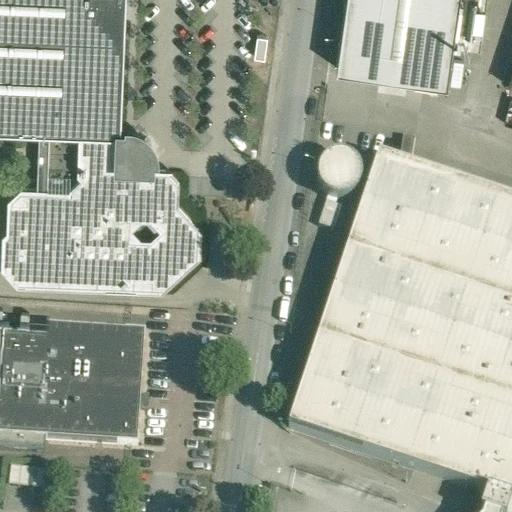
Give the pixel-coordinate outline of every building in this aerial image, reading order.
[(126,0),(0,0),(0,133),(39,135),(49,136),(79,137),(121,138),(121,137),(126,0)] [(458,0),(346,0),(337,68),(447,84),(458,0)] [(121,138),(79,137),(78,176),(81,179),(70,190),(48,189),(49,136),(39,135),(37,189),(21,188),(8,200),(6,273),(18,286),(116,290),(121,285),(125,290),(162,292),(200,256),(201,232),(178,206),(179,183),(168,171),(169,170),(150,169),(150,162),(154,162),(154,157),(153,152),(150,147),(151,146),(152,144),(152,143),(152,141),(151,140),(149,138),(148,137),(146,137),(144,138),(143,139),(138,136),(133,134),(128,134),(127,137),(121,137),(121,138)] [(416,139),(404,138),(401,160),(412,161),(416,139)] [(303,184),(340,203),(357,171),(321,151),(303,184)] [(511,511),(511,198),(378,154),(286,430),(485,496),(479,511),(511,511)] [(145,332),(3,322),(0,372),(0,435),(138,444),(145,332)]
